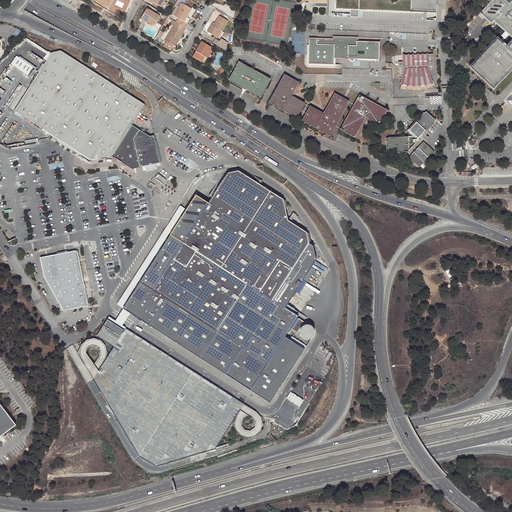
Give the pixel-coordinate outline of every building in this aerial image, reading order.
[(336,0),(336,10),(351,10),(355,10),(354,16),(359,16),(359,11),(437,12),(437,0),(336,0)] [(509,4),(504,0),(492,0),(480,13),(491,24),(494,21),(511,38),(506,45),(503,43),(503,44),(497,39),(471,66),(493,87),(511,67),(511,1),(509,4)] [(174,17),(177,19),(180,20),(178,24),(186,29),(188,25),(184,22),(191,9),(182,4),(178,10),(174,17)] [(146,9),(141,18),(148,22),(154,26),(160,17),(146,9)] [(226,25),(225,25),(222,23),(224,19),(217,15),(215,19),(216,20),(213,26),(211,25),(207,32),(216,38),(220,31),(222,32),(226,25)] [(175,48),(186,29),(178,24),(175,22),(173,21),(171,25),(173,26),(165,42),(168,43),(173,47),(175,48)] [(376,60),(376,59),(379,59),(380,42),(358,41),(357,41),(357,37),(334,36),(334,39),(333,39),(309,38),(309,45),(307,45),(307,63),(309,65),(333,66),(335,64),(335,58),(358,59),(358,60),(376,60)] [(170,52),(173,47),(168,43),(165,48),(170,52)] [(191,59),(200,64),(209,50),(200,44),(191,59)] [(211,51),(209,50),(200,64),(203,66),(211,51)] [(15,111),(37,125),(42,128),(59,139),(82,154),(90,159),(91,159),(112,155),(132,168),(160,162),(154,135),(150,136),(131,124),(144,104),(60,51),(51,53),(46,61),(28,90),(15,111)] [(402,55),(403,62),(403,67),(398,67),(398,78),(403,79),(402,83),(405,84),(408,84),(412,85),(415,85),(418,85),(421,84),(425,84),(428,83),(431,82),(430,79),(434,78),(433,57),(425,57),(425,55),(402,55)] [(32,68),(16,57),(11,64),(27,75),(32,68)] [(270,79),(239,62),(229,81),(261,98),(270,79)] [(299,83),(285,75),(270,103),(297,117),(305,103),(292,96),(299,83)] [(405,84),(402,83),(401,86),(400,89),(402,90),(405,91),(409,91),(412,91),(416,91),(419,91),(423,91),(426,90),(430,89),(433,88),(432,85),(431,82),(428,83),(425,84),(421,84),(418,85),(415,85),(412,85),(408,84),(405,84)] [(330,136),(349,102),(335,94),(324,114),(311,107),(303,121),(330,136)] [(379,125),(387,111),(360,96),(341,130),(355,138),(366,118),(379,125)] [(435,120),(426,111),(408,130),(417,139),(435,120)] [(407,150),(407,137),(385,137),(385,150),(407,150)] [(433,152),(423,142),(407,157),(418,168),(433,152)] [(129,313),(270,402),(304,349),(284,336),(290,328),(297,333),(298,331),(300,332),(300,330),(300,329),(301,327),(302,326),(303,325),(302,325),(304,322),(297,317),(298,316),(285,308),(295,292),(298,288),(301,284),(301,283),(304,279),(304,278),(312,266),(316,259),(313,245),(309,242),(311,240),(309,233),(288,220),(286,209),(287,207),(286,201),(238,171),(228,173),(208,203),(196,195),(181,217),(181,218),(175,215),(167,228),(172,231),(170,235),(167,239),(165,242),(160,250),(156,257),(142,279),(135,289),(128,301),(127,302),(133,306),(129,313)] [(158,174),(155,178),(162,184),(166,180),(158,174)] [(181,218),(181,217),(180,216),(185,209),(180,205),(116,305),(129,313),(133,306),(127,302),(128,301),(127,300),(134,288),(135,289),(142,279),(140,279),(155,256),(156,257),(160,250),(159,250),(164,241),(165,242),(167,239),(166,238),(169,234),(170,235),(172,231),(167,228),(175,215),(181,218)] [(88,306),(77,250),(40,258),(44,276),(63,311),(88,306)] [(315,268),(312,266),(304,278),(307,280),(315,268)] [(120,336),(124,330),(107,320),(104,325),(108,328),(109,327),(113,330),(112,331),(120,336)] [(304,325),(303,325),(302,326),(301,327),(300,329),(300,330),(300,332),(300,334),(301,335),(302,336),(302,337),(304,338),(305,338),(307,338),(308,339),(309,338),(310,338),(312,337),(313,336),(313,335),(314,333),(314,332),(314,331),(314,329),(313,328),(312,327),(311,325),(309,324),(308,324),(306,324),(305,325),(304,325)] [(94,377),(93,379),(105,400),(139,458),(156,467),(193,456),(215,449),(242,407),(244,404),(125,328),(124,330),(120,336),(112,331),(113,330),(109,327),(108,328),(104,325),(96,336),(113,347),(94,377)] [(316,392),(323,380),(315,377),(309,375),(305,387),(310,389),(316,392)] [(291,392),(286,400),(292,404),(299,409),(304,401),(297,396),(291,392)] [(0,438),(17,426),(0,403),(0,438)]
